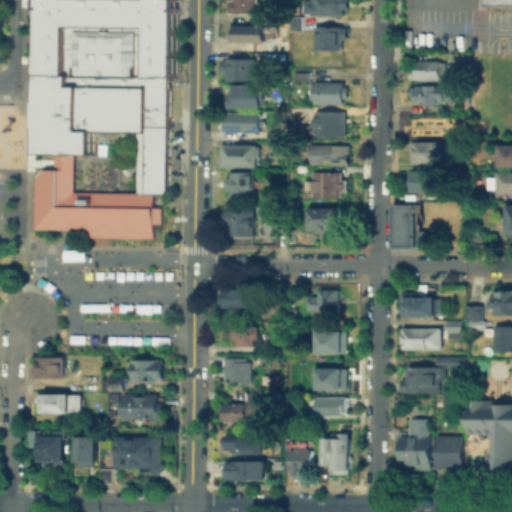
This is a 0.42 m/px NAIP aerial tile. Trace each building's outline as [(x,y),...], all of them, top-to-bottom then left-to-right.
[(176,0),(176,75),(168,75),(168,192),(153,192),(137,191),(137,131),(91,131),(91,152),(73,152),(54,152),(37,152),(38,0),(176,0)] [(260,0),(260,12),(255,12),(255,13),(231,12),(227,12),(227,0),(260,0)] [(346,0),(346,8),(342,8),(342,14),(310,14),(310,0),(346,0)] [(258,21),(258,13),(273,13),(273,21),(258,21)] [(287,35),(287,14),(299,14),(299,35),(287,35)] [(272,33),(272,23),(281,23),(281,33),(272,33)] [(314,25),(343,25),(342,47),(314,47),(314,25)] [(229,26),(260,26),(260,41),(229,41),(229,26)] [(220,59),(238,59),(238,57),(254,57),(254,78),(220,78),(220,59)] [(410,79),(411,66),(413,66),(413,59),(443,59),(443,79),(410,79)] [(291,81),(291,69),(307,70),(307,81),(291,81)] [(311,80),(343,81),(343,103),(311,103),(311,80)] [(259,82),(259,103),(229,103),(229,81),(259,82)] [(447,85),(447,88),(452,88),(451,100),(437,100),(437,104),(421,104),(421,99),(409,99),(409,85),(447,85)] [(344,111),(344,135),(313,134),(313,111),(344,111)] [(223,112),(261,112),(261,131),(222,131),(223,112)] [(409,139),(445,140),(445,162),(409,161),(409,139)] [(220,144),(256,144),(256,165),(220,165),(220,144)] [(346,145),(346,164),(309,164),(309,145),(346,145)] [(500,145),(511,145),(511,164),(500,164),(500,145)] [(36,175),(44,167),(54,167),(54,152),(73,152),(73,191),(81,191),(80,228),(62,228),(36,228),(36,175)] [(436,170),(436,190),(412,190),(412,170),(436,170)] [(227,171),(250,171),(250,193),(226,193),(227,171)] [(343,171),(343,195),(311,195),(311,171),(343,171)] [(511,171),(511,193),(495,193),(495,171),(511,171)] [(80,228),(81,191),(137,191),(153,192),(152,198),(152,206),(161,206),(161,222),(152,222),(152,236),(80,236),(80,228)] [(306,229),(306,204),(335,204),(335,229),(306,229)] [(418,204),(418,229),(427,229),(427,246),(392,246),(392,204),(418,204)] [(248,207),(248,211),(252,211),(252,233),(225,233),(225,207),(248,207)] [(481,231),(480,240),(461,240),(462,231),(481,231)] [(425,284),(425,296),(444,296),(444,314),(435,314),(435,316),(403,316),(403,313),(398,313),(398,289),(415,289),(415,284),(425,284)] [(223,306),(223,287),(258,287),(258,306),(223,306)] [(339,288),(338,311),(318,311),(318,309),(307,309),(307,295),(318,295),(318,288),(339,288)] [(491,289),(511,289),(511,313),(490,313),(491,289)] [(465,329),(465,305),(483,305),(483,329),(465,329)] [(460,320),(460,330),(446,330),(446,320),(460,320)] [(231,324),(258,324),(258,331),(269,331),(269,344),(231,343),(231,324)] [(493,325),(511,325),(511,350),(493,350),(493,325)] [(440,327),(440,348),(400,348),(400,326),(440,327)] [(348,330),(348,350),(315,350),(315,330),(348,330)] [(438,379),(438,391),(406,391),(406,390),(401,390),(401,377),(406,377),(406,364),(433,364),(433,353),(466,353),(466,366),(444,366),(444,380),(438,379)] [(63,354),(63,375),(36,375),(36,354),(63,354)] [(165,370),(165,380),(132,379),(132,370),(129,370),(129,357),(165,357),(165,370)] [(222,357),(250,357),(250,381),(222,381),(222,357)] [(316,368),(346,369),(346,387),(316,386),(316,368)] [(254,405),(254,419),(245,419),(245,420),(223,420),(223,418),(219,418),(219,403),(224,403),(224,402),(244,402),(244,390),(259,390),(259,405),(254,405)] [(71,392),(71,393),(82,393),(82,409),(71,409),(71,411),(42,411),(42,400),(38,400),(38,392),(71,392)] [(159,392),(158,401),(164,401),(164,418),(123,418),(123,392),(159,392)] [(341,414),(313,414),(313,395),(346,395),(346,412),(341,412),(341,414)] [(511,402),(511,482),(490,482),(491,431),(467,431),(467,398),(491,398),(491,402),(511,402)] [(423,420),(423,435),(431,435),(431,469),(401,469),(401,435),(410,435),(410,420),(423,420)] [(64,460),(41,460),(42,431),(56,432),(56,428),(67,428),(67,437),(64,437),(64,460)] [(261,431),(261,452),(234,452),(234,447),(224,447),(224,431),(261,431)] [(323,434),(349,434),(349,466),(323,466),(323,434)] [(436,434),(462,434),(462,469),(436,469),(436,434)] [(97,460),(97,466),(79,466),(79,460),(77,460),(77,435),(97,435),(97,460)] [(148,465),(117,465),(117,435),(162,435),(162,457),(164,459),(165,461),(166,463),(166,466),(165,469),(163,472),(161,473),(158,474),(155,474),(152,473),(150,470),(149,468),(148,465)] [(310,447),(310,474),(287,474),(287,447),(310,447)] [(220,457),(262,457),(262,475),(220,475),(220,457)]
